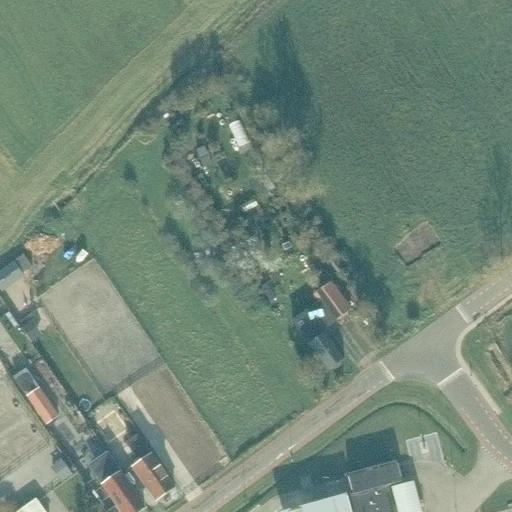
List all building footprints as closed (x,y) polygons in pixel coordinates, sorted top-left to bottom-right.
[(209,157),(200,160),(204,168),(212,164),(209,157)] [(6,265),(0,269),(0,285),(14,275),(6,265)] [(351,310),(331,283),(313,296),(333,323),(351,310)] [(4,291),(8,296),(0,301),(9,314),(29,301),(20,289),(13,294),(9,288),(4,291)] [(321,316),(315,307),(294,322),(328,371),(331,369),(332,369),(340,364),(340,362),(343,360),(324,334),(322,336),(312,322),(321,316)] [(30,324),(21,330),(30,344),(39,339),(30,324)] [(60,419),(39,390),(27,399),(47,428),(60,419)] [(100,399),(86,407),(91,417),(105,410),(100,399)] [(67,410),(59,416),(70,432),(79,426),(67,410)] [(61,422),(49,431),(66,455),(78,447),(61,422)] [(174,488),(143,444),(137,435),(125,444),(139,463),(132,468),(137,476),(156,502),(174,488)] [(61,462),(52,469),(61,482),(70,475),(61,462)] [(399,474),(396,465),(396,462),(347,475),(348,477),(350,487),(353,495),(343,497),(347,511),(394,511),(387,487),(394,485),(401,483),(399,474)] [(90,488),(110,474),(103,463),(82,477),(90,488)] [(110,497),(120,511),(140,511),(145,509),(121,475),(102,488),(109,498),(110,497)] [(401,483),(394,485),(401,511),(424,511),(416,479),(401,483)] [(347,511),(343,497),(288,511),(347,511)] [(43,511),(36,501),(20,511),(43,511)]
